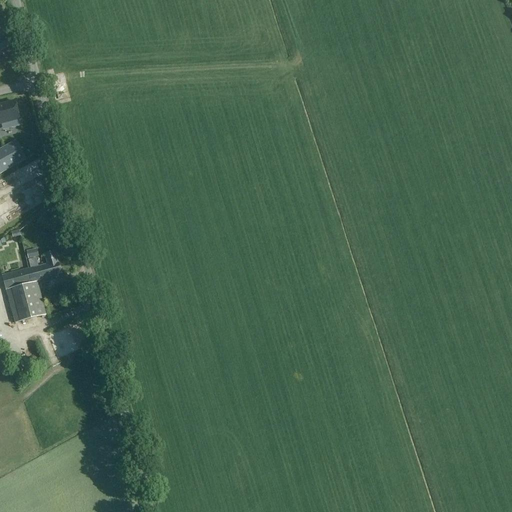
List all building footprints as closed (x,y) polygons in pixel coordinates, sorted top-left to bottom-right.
[(14,102),(0,105),(0,124),(19,119),(14,102)] [(15,142),(0,149),(0,174),(26,160),(15,142)] [(48,160),(0,183),(0,206),(1,209),(13,203),(18,214),(59,194),(49,173),(53,171),(48,160)] [(7,239),(14,267),(28,264),(21,236),(7,239)] [(26,252),(28,260),(30,267),(34,266),(32,259),(38,257),(36,249),(26,252)] [(45,316),(37,283),(57,277),(57,275),(60,274),(55,252),(44,255),(47,264),(3,276),(6,291),(7,291),(15,324),(45,316)]
